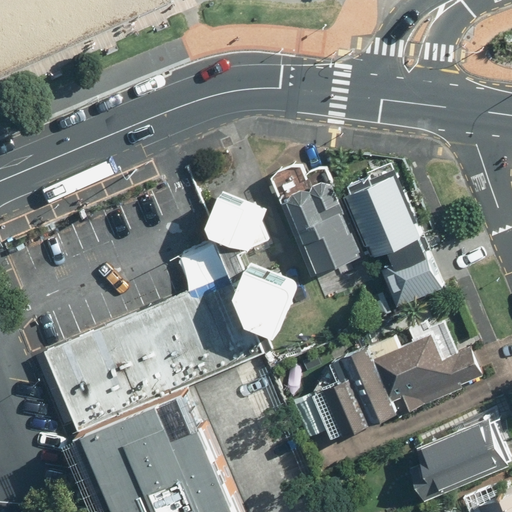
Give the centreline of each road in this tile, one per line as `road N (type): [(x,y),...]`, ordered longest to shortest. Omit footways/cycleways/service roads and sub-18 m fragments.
road 1 (secondary): [(0,181),(212,92),(259,86),(385,99)]
road 2 (residential): [(511,242),(449,108)]
road 3 (residential): [(0,396),(49,511)]
road 4 (residential): [(474,0),(444,34),(438,68),(449,108)]
